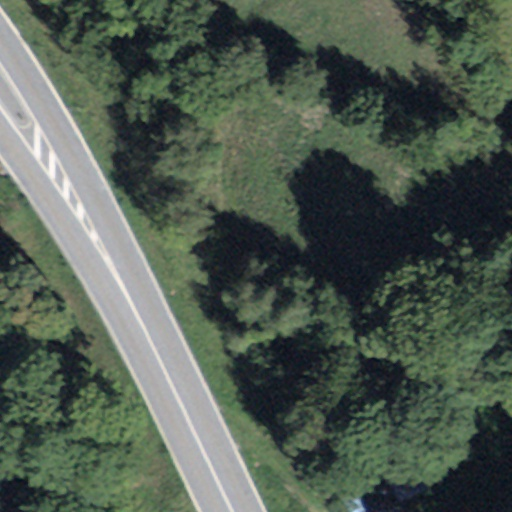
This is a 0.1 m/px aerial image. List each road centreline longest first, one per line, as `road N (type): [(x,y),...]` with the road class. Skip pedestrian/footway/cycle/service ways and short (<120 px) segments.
road 1 (secondary): [(126,295),(74,171),(0,38)]
road 2 (secondary): [(126,295),(231,511)]
road 3 (secondary): [(0,129),(126,295)]
